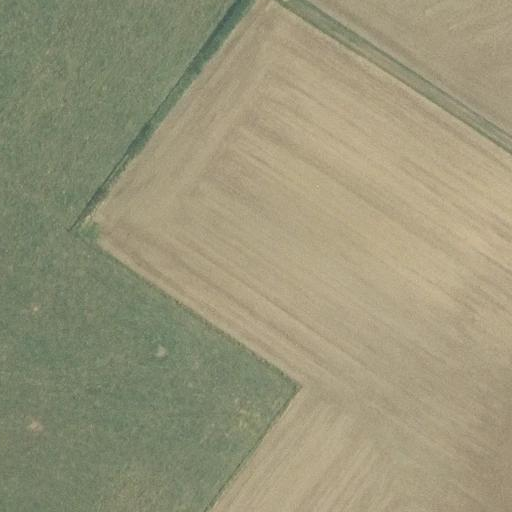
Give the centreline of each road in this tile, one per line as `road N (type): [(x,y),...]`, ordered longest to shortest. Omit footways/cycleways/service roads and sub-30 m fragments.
road 1 (track): [(0,341),(258,0)]
road 2 (track): [(511,154),(286,0)]
